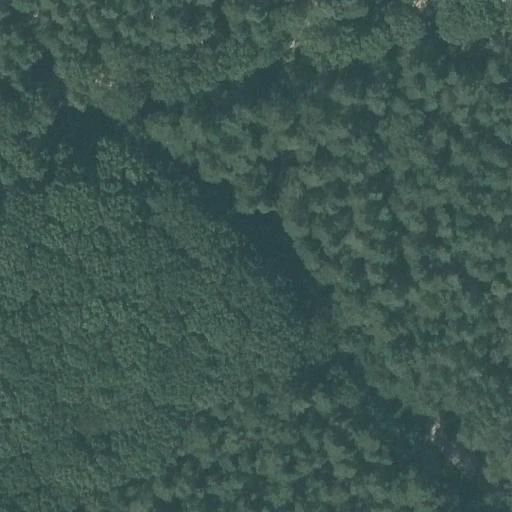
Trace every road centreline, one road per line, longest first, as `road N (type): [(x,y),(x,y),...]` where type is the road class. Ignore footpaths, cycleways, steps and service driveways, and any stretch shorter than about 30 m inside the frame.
road 1 (track): [(511,488),(82,84)]
road 2 (track): [(0,125),(82,84),(453,0)]
road 3 (track): [(138,511),(182,453),(270,386),(330,320)]
